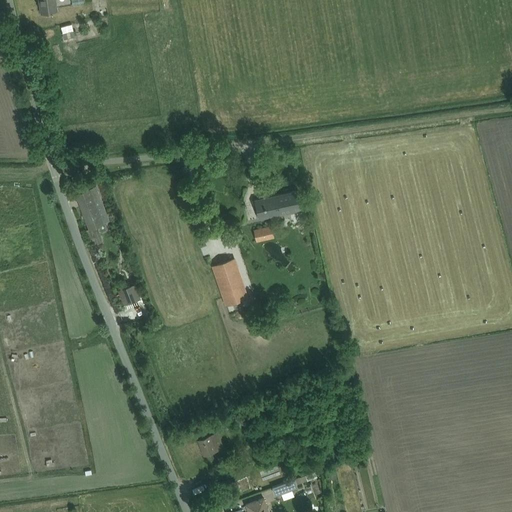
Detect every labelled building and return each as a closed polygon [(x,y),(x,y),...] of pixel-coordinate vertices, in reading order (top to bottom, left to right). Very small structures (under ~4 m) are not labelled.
[(55,0),(38,0),(41,13),(57,11),(55,0)] [(75,36),(72,23),(66,25),(68,31),(62,32),(64,39),(75,36)] [(97,225),(109,220),(95,186),(76,194),(89,228),(97,225)] [(258,219),(302,210),(298,189),(254,199),(258,219)] [(274,237),(270,225),(252,229),(255,241),(274,237)] [(98,229),(87,233),(92,245),(103,241),(98,229)] [(243,300),(232,261),(213,266),(224,305),(243,300)] [(137,301),(149,297),(146,285),(133,288),(137,301)] [(203,456),(223,448),(214,430),(195,438),(203,456)] [(310,473),(311,480),(323,479),(322,472),(310,473)] [(282,489),(285,499),(299,494),(296,484),(282,489)] [(210,486),(199,488),(201,500),(212,498),(210,486)] [(246,511),(269,511),(263,495),(243,502),(246,511)]
